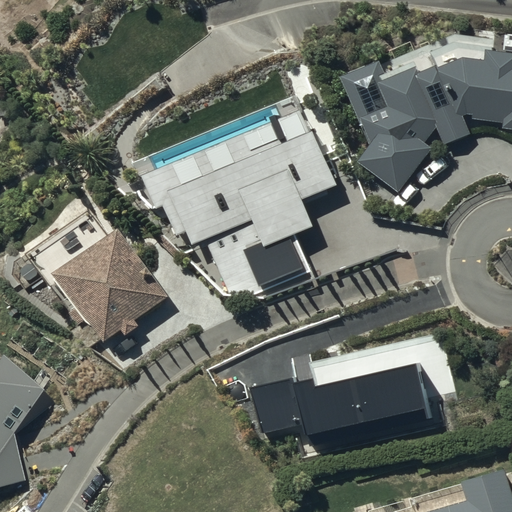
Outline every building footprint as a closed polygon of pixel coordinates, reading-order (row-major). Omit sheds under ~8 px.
[(382,52),(344,69),(362,122),(370,119),(376,132),(361,151),(401,188),(435,144),(427,138),(439,123),(447,140),(472,127),(463,109),(476,108),(476,114),(505,118),(505,123),(511,123),(511,41),(491,39),(490,48),(468,45),(445,55),(444,52),(424,61),(421,53),(388,68),(382,52)] [(285,132),(278,112),(148,161),(160,197),(168,194),(181,232),(193,228),(198,244),(203,242),(204,246),(213,243),(233,303),(314,275),(297,225),(315,220),(308,200),(330,192),(327,184),(341,179),(320,119),(315,121),(307,97),(284,105),(293,129),(285,132)] [(122,220),(59,264),(108,335),(172,292),(122,220)] [(413,350),(315,369),(311,363),(250,374),(261,431),(305,420),(310,445),(430,417),(413,350)] [(56,402),(0,358),(0,488),(26,483),(10,434),(56,402)] [(105,447),(136,407),(122,397),(92,437),(105,447)] [(473,493),(402,511),(511,511),(511,472),(509,460),(467,471),(473,493)] [(109,475),(90,464),(70,498),(89,510),(109,475)] [(74,511),(77,508),(49,490),(34,511),(74,511)]
